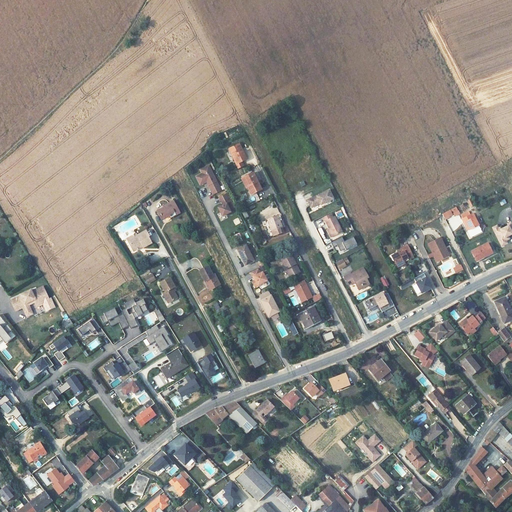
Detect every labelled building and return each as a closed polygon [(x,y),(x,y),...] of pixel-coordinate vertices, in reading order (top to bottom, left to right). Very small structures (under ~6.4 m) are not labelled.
[(230,148),(237,163),(235,164),(238,169),(244,166),(242,161),(246,159),(239,144),(230,148)] [(237,163),(230,148),(228,149),(235,164),(237,163)] [(209,166),(201,170),(202,174),(199,176),(203,184),(206,182),(213,195),(221,191),(209,166)] [(253,174),(244,178),(249,187),(248,188),(251,195),(261,190),(253,174)] [(329,191),(308,202),(311,209),(320,204),(321,206),(333,200),(329,191)] [(228,194),(220,198),(223,205),(218,208),(222,217),(230,213),(229,211),(235,208),(228,194)] [(167,206),(162,208),(156,211),(158,216),(162,214),(164,218),(169,216),(170,217),(179,213),(173,201),(166,204),(167,206)] [(456,205),(442,214),(446,220),(460,212),(456,205)] [(331,215),(324,219),(330,230),(331,232),(328,234),(330,238),(342,233),(334,217),(333,218),(331,215)] [(463,219),(464,223),(466,222),(469,230),(479,225),(475,217),(473,218),(471,215),(463,219)] [(277,229),(281,228),(284,226),(282,220),(281,220),(279,221),(277,216),(267,220),(262,222),(268,237),(279,233),(277,229)] [(492,227),(502,246),(508,243),(506,240),(505,237),(509,235),(511,233),(511,224),(511,222),(509,223),(509,224),(500,229),(500,227),(498,228),(496,225),(492,227)] [(136,234),(127,239),(130,244),(132,243),(136,250),(140,248),(140,245),(141,244),(143,246),(146,244),(151,242),(149,237),(150,236),(146,230),(140,234),(137,236),(136,234)] [(357,244),(353,237),(344,241),(342,237),(330,243),(333,247),(337,245),(339,249),(343,246),(345,250),(357,244)] [(440,238),(428,244),(436,261),(441,258),(441,259),(449,255),(440,238)] [(487,242),(471,250),(475,260),(483,256),(491,252),(487,242)] [(408,243),(398,249),(399,251),(393,254),(396,259),(394,260),(397,267),(405,263),(404,259),(407,257),(408,259),(414,256),(408,243)] [(246,245),(238,249),(242,257),(241,258),(245,266),(254,262),(246,245)] [(280,262),(288,278),(297,274),(294,268),(293,268),(292,266),(295,264),(291,258),(291,257),(290,257),(288,253),(279,258),(281,262),(280,262)] [(346,267),(343,261),(338,264),(340,270),(346,267)] [(257,269),(250,273),(253,278),(254,277),(256,281),(254,282),(252,283),(255,288),(258,286),(258,285),(266,281),(262,273),(260,274),(257,269)] [(351,275),(345,278),(349,286),(356,283),(358,288),(363,286),(364,289),(370,286),(367,280),(369,279),(365,269),(352,276),(351,275)] [(209,270),(201,274),(207,285),(208,284),(213,293),(221,288),(216,278),(214,279),(209,270)] [(153,275),(146,280),(150,286),(157,281),(153,275)] [(161,284),(166,293),(166,294),(171,303),(179,299),(174,289),(176,288),(171,278),(168,280),(161,284)] [(301,283),(293,287),(301,304),(311,299),(305,286),(303,287),(301,283)] [(21,298),(11,303),(15,311),(22,308),(21,306),(25,304),(25,305),(33,302),(36,307),(49,301),(43,288),(32,293),(31,290),(20,296),(21,298)] [(382,293),(364,302),(368,310),(378,305),(382,312),(394,306),(388,293),(383,296),(382,293)] [(322,299),(319,294),(313,298),(315,303),(322,299)] [(270,296),(260,301),(268,317),(271,316),(277,313),(278,312),(270,296)] [(495,300),(501,314),(504,313),(505,314),(501,315),(504,321),(511,317),(511,312),(511,311),(505,296),(495,300)] [(147,310),(144,304),(145,304),(142,298),(135,302),(133,298),(123,303),(125,308),(121,310),(122,312),(129,325),(130,328),(137,325),(134,318),(133,317),(142,312),(147,310)] [(217,313),(226,310),(225,306),(220,308),(218,302),(213,304),(217,313)] [(122,312),(118,314),(114,307),(104,313),(104,314),(100,316),(104,323),(108,321),(110,327),(119,322),(122,329),(129,325),(122,312)] [(313,307),(299,315),(305,327),(319,320),(313,307)] [(163,317),(158,309),(153,312),(158,320),(163,317)] [(30,310),(24,312),(27,319),(33,316),(30,310)] [(468,320),(461,326),(465,330),(467,333),(470,331),(471,333),(476,329),(474,327),(479,323),(478,322),(481,319),(477,314),(474,317),(473,316),(468,320)] [(100,327),(93,318),(77,329),(82,335),(89,330),(90,333),(95,329),(96,330),(100,327)] [(66,329),(73,324),(70,319),(63,324),(66,329)] [(440,325),(430,333),(437,341),(443,336),(447,333),(450,336),(455,331),(447,322),(442,326),(440,325)] [(7,334),(12,330),(7,324),(3,328),(0,324),(0,342),(3,340),(2,338),(7,334)] [(172,344),(167,335),(168,334),(163,326),(159,329),(156,325),(146,331),(148,335),(146,337),(150,344),(156,340),(160,346),(159,347),(157,347),(160,352),(172,344)] [(502,326),(496,331),(499,334),(504,341),(510,337),(502,326)] [(420,330),(415,334),(421,341),(426,336),(420,330)] [(193,333),(183,339),(190,351),(200,345),(193,333)] [(4,342),(10,337),(7,334),(2,338),(3,340),(4,342)] [(69,344),(64,337),(54,344),(53,343),(49,346),(52,349),(55,347),(58,351),(54,354),(59,361),(65,357),(60,350),(66,346),(69,344)] [(91,351),(103,343),(98,337),(87,345),(91,351)] [(421,360),(425,362),(426,360),(432,363),(435,356),(436,356),(434,354),(434,353),(438,350),(432,344),(431,345),(432,347),(429,350),(428,352),(425,350),(426,349),(420,345),(415,355),(420,357),(422,358),(421,360)] [(499,346),(487,355),(493,363),(502,356),(505,354),(499,346)] [(172,363),(162,369),(167,378),(187,366),(178,350),(167,356),(172,363)] [(257,351),(248,355),(255,368),(264,363),(257,351)] [(365,372),(368,369),(368,368),(384,357),(380,352),(361,367),(365,372)] [(217,365),(212,357),(214,356),(212,353),(203,359),(207,365),(202,368),(208,377),(215,373),(212,368),(217,365)] [(53,365),(47,356),(43,358),(42,357),(34,362),(36,366),(33,369),(36,374),(43,369),(43,368),(47,365),(49,368),(53,365)] [(470,356),(461,363),(467,370),(469,369),(474,375),(481,369),(470,356)] [(381,360),(370,369),(379,380),(390,371),(381,360)] [(125,374),(131,369),(128,365),(125,361),(119,365),(118,364),(117,365),(116,363),(115,364),(112,361),(103,367),(106,371),(109,369),(114,377),(115,377),(120,374),(123,371),(125,374)] [(139,368),(134,361),(128,365),(131,369),(132,372),(139,368)] [(114,377),(109,369),(106,371),(111,379),(114,377)] [(20,370),(16,375),(19,378),(24,373),(20,370)] [(195,388),(198,386),(194,379),(195,378),(192,372),(184,377),(187,381),(188,382),(185,384),(184,385),(185,385),(177,390),(181,396),(189,392),(190,393),(195,389),(195,388)] [(346,373),(329,379),(332,388),(340,385),(341,387),(350,384),(346,373)] [(82,387),(73,375),(66,381),(67,382),(70,387),(74,393),(82,387)] [(140,392),(132,381),(128,384),(125,380),(113,389),(122,401),(128,397),(128,396),(125,394),(131,389),(133,392),(136,395),(140,392)] [(64,391),(70,387),(67,382),(61,387),(64,391)] [(308,385),(304,388),(312,397),(318,391),(321,394),(326,390),(320,384),(316,387),(312,383),(309,386),(308,385)] [(64,391),(61,387),(60,385),(56,388),(60,394),(64,391)] [(59,401),(56,397),(60,394),(56,388),(51,391),(52,392),(48,395),(42,399),(47,406),(53,402),(55,404),(59,401)] [(293,390),(302,398),(304,395),(295,388),(293,390)] [(429,396),(434,402),(437,401),(440,405),(439,405),(445,413),(452,408),(448,404),(447,402),(443,398),(437,390),(429,396)] [(284,396),(281,400),(290,410),(294,406),(293,405),(299,398),(292,391),(289,395),(286,398),(284,396)] [(466,396),(454,406),(461,415),(473,405),(466,396)] [(150,407),(155,403),(151,398),(143,404),(147,409),(135,418),(139,423),(143,420),(145,422),(155,415),(150,407)] [(252,413),(263,424),(266,420),(262,416),(272,406),(266,399),(255,410),(252,413)] [(84,410),(89,407),(85,400),(80,403),(84,410)] [(426,400),(423,403),(431,412),(434,410),(426,400)] [(214,409),(205,414),(213,423),(218,420),(227,415),(246,434),(257,424),(235,402),(226,406),(222,407),(216,410),(214,409)] [(88,417),(83,411),(81,412),(77,405),(66,412),(69,416),(68,417),(72,423),(76,420),(79,423),(88,417)] [(304,424),(309,420),(306,414),(300,418),(304,424)] [(499,421),(492,430),(496,434),(503,426),(499,421)] [(436,422),(421,434),(427,442),(442,430),(436,422)] [(489,433),(485,439),(490,443),(499,433),(508,442),(511,438),(511,435),(503,426),(496,434),(492,430),(489,433)] [(373,462),(380,456),(376,451),(374,451),(374,449),(373,448),(380,441),(375,435),(368,442),(364,437),(356,443),(361,449),(363,448),(368,455),(367,456),(373,462)] [(194,452),(199,448),(190,440),(186,444),(185,444),(174,455),(178,459),(179,457),(186,463),(192,457),(195,453),(194,452)] [(418,444),(414,440),(405,447),(409,452),(405,455),(416,467),(424,460),(414,448),(418,444)] [(37,441),(25,449),(29,455),(26,458),(28,461),(35,456),(34,454),(38,452),(39,453),(43,450),(37,441)] [(112,447),(108,450),(113,456),(117,452),(112,447)] [(471,461),(465,471),(480,489),(498,474),(492,466),(483,475),(475,465),(487,452),(481,447),(481,448),(471,461)] [(91,451),(75,467),(82,474),(97,456),(91,451)] [(108,455),(101,462),(104,466),(111,473),(118,468),(108,455)] [(165,470),(173,462),(167,456),(164,459),(163,458),(160,460),(159,459),(148,469),(150,470),(154,472),(157,469),(159,471),(163,467),(165,470)] [(194,465),(195,460),(192,457),(186,463),(179,457),(178,459),(177,460),(189,471),(194,465)] [(236,480),(259,502),(273,489),(276,485),(263,471),(254,462),(250,466),(236,480)] [(397,463),(393,467),(402,477),(409,471),(403,465),(401,467),(397,463)] [(175,464),(166,470),(170,476),(179,469),(175,464)] [(504,464),(497,470),(499,472),(506,467),(504,464)] [(378,465),(370,472),(375,478),(376,478),(382,484),(386,489),(394,482),(378,465)] [(104,466),(88,481),(92,485),(96,484),(98,483),(106,477),(111,473),(104,466)] [(506,467),(499,472),(502,475),(509,469),(506,467)] [(370,472),(365,477),(370,483),(375,478),(370,472)] [(132,488),(131,489),(141,493),(148,479),(138,474),(132,488)] [(339,474),(333,480),(344,491),(350,485),(339,474)] [(498,474),(480,489),(495,508),(505,497),(511,491),(511,479),(502,488),(497,494),(492,488),(502,478),(498,474)] [(175,476),(168,482),(172,486),(173,485),(176,489),(175,490),(180,496),(185,492),(184,490),(190,485),(182,476),(178,480),(175,476)] [(375,478),(370,483),(375,489),(382,484),(376,478),(375,478)] [(259,502),(236,480),(230,486),(252,509),(259,502)] [(10,494),(13,492),(4,481),(0,484),(0,489),(0,490),(2,491),(0,492),(0,494),(6,502),(12,497),(10,494)] [(418,481),(412,486),(418,492),(417,493),(426,503),(433,497),(418,481)] [(329,486),(318,497),(329,508),(335,502),(345,511),(347,511),(350,508),(329,486)] [(130,487),(128,492),(134,495),(140,496),(141,493),(131,489),(132,488),(130,487)] [(227,511),(240,511),(218,487),(211,494),(227,511)] [(44,493),(29,505),(34,511),(50,500),(44,493)] [(148,511),(153,511),(159,508),(161,510),(168,505),(160,496),(146,508),(148,511)] [(297,506),(289,498),(283,503),(291,511),(297,506)] [(365,511),(388,511),(385,507),(384,508),(378,500),(364,510),(365,511)] [(189,503),(178,511),(194,511),(195,511),(196,511),(200,508),(195,502),(191,506),(189,503)] [(329,508),(324,511),(345,511),(335,502),(329,508)] [(106,503),(95,511),(109,511),(112,510),(106,503)] [(267,503),(258,511),(275,511),(272,508),(267,503)] [(306,503),(300,509),(302,511),(308,505),(306,503)]
